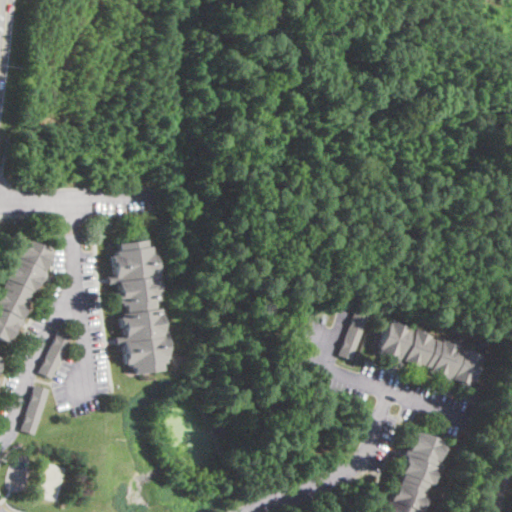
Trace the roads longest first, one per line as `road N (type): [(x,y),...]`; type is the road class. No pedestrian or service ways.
road 1 (residential): [(0,439),(32,352),(72,286),(71,198)]
road 2 (residential): [(247,511),(355,464),(390,390)]
road 3 (residential): [(303,356),(471,417)]
road 4 (residential): [(0,199),(146,196)]
